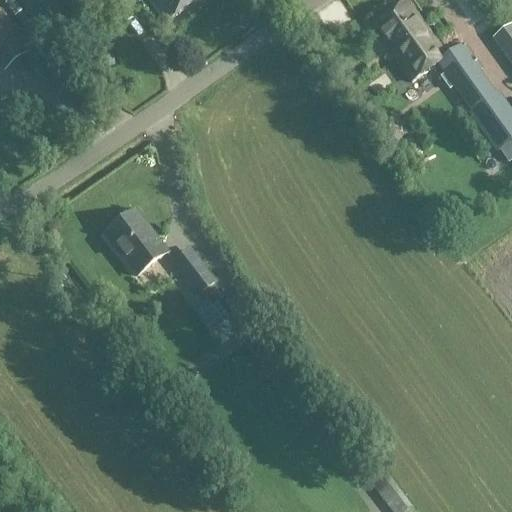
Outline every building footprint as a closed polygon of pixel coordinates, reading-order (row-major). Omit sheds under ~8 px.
[(17,0),(41,31),(62,16),(50,0),(17,0)] [(147,0),(167,25),(200,0),(147,0)] [(407,5),(372,30),(412,85),(438,67),(470,113),(467,115),(495,154),(511,142),(511,112),(466,46),(447,60),(407,5)] [(329,14),(342,28),(350,21),(337,6),(329,14)] [(0,69),(4,74),(33,52),(0,11),(0,69)] [(511,31),(493,44),(507,64),(511,60),(511,31)] [(492,154),(480,162),(488,174),(500,165),(492,154)] [(167,255),(136,214),(106,237),(137,278),(167,255)] [(173,265),(198,299),(217,285),(191,251),(173,265)] [(201,304),(219,327),(232,317),(223,305),(227,302),(218,291),(215,293),(201,304)] [(411,511),(413,511),(387,477),(372,488),(390,511),(411,511)]
